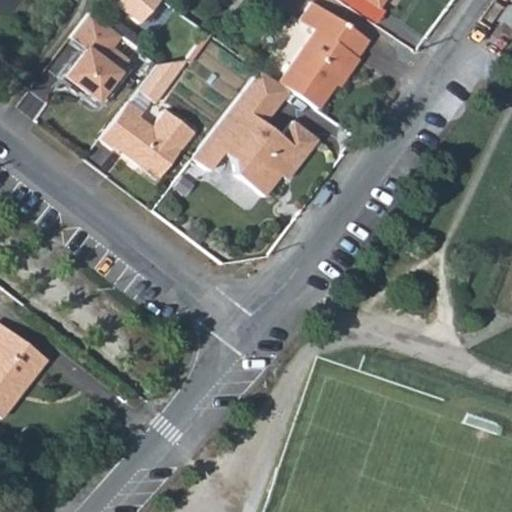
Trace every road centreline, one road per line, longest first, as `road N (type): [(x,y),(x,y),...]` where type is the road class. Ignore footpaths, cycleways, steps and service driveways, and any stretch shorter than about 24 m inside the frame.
road 1 (residential): [(490,0),(405,126),(237,333)]
road 2 (residential): [(0,148),(237,333)]
road 3 (residential): [(87,511),(237,333)]
